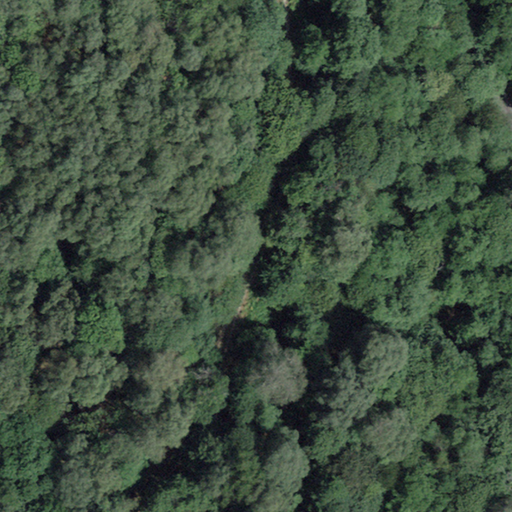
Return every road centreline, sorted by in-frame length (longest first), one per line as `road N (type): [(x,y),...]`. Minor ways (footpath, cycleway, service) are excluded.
road 1 (track): [(143,511),(195,414),(263,228),(278,141),(280,0)]
road 2 (unclassified): [(511,118),(480,56),(468,0)]
